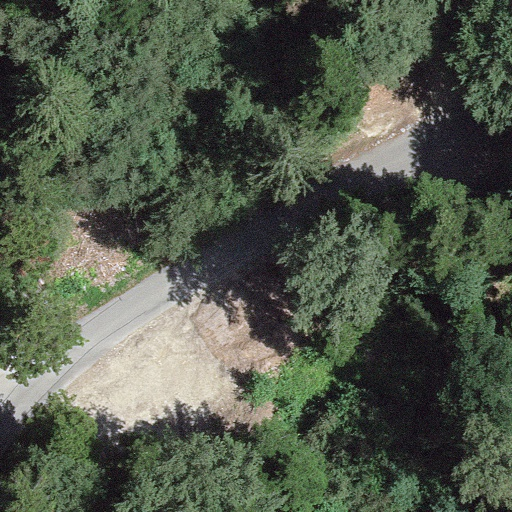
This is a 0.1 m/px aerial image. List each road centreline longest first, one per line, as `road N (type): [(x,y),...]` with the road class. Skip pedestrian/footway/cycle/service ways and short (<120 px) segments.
road 1 (unclassified): [(0,421),(59,366),(179,286),(510,119)]
road 2 (track): [(473,140),(425,0)]
